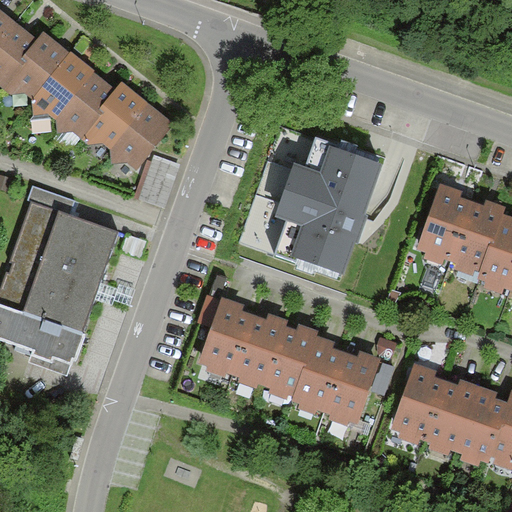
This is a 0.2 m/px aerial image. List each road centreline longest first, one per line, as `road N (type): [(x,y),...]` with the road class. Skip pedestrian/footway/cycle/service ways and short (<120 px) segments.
road 1 (residential): [(91,511),(99,458),(250,33)]
road 2 (residential): [(250,33),(511,125)]
